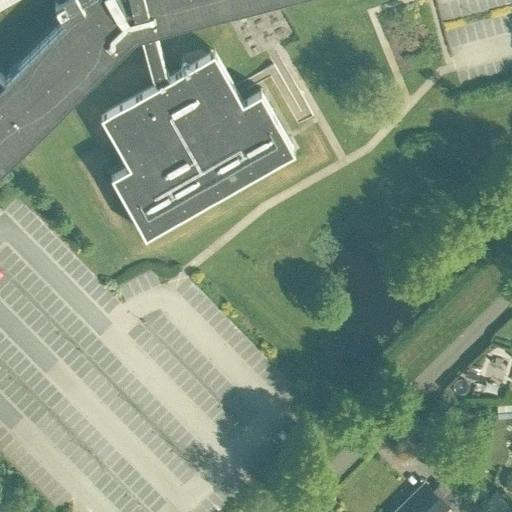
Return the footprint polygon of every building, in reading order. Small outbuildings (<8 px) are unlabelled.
[(61,0),(65,7),(74,2),(77,4),(6,74),(0,68),(0,162),(137,27),(142,26),(152,72),(156,79),(100,110),(129,161),(111,171),(145,231),(295,146),(261,86),(243,96),(214,46),(169,72),(166,67),(155,22),(240,0),(61,0)] [(0,0),(0,24),(43,0),(0,0)] [(476,378),(480,366),(468,362),(464,375),(476,378)] [(459,437),(448,430),(442,440),(452,447),(459,437)] [(135,486),(114,465),(90,489),(112,511),(149,511),(155,507),(145,496),(148,494),(138,483),(135,486)] [(439,511),(448,504),(425,480),(392,511),(439,511)] [(511,506),(496,489),(480,503),(487,511),(506,511),(511,507),(511,506)]
